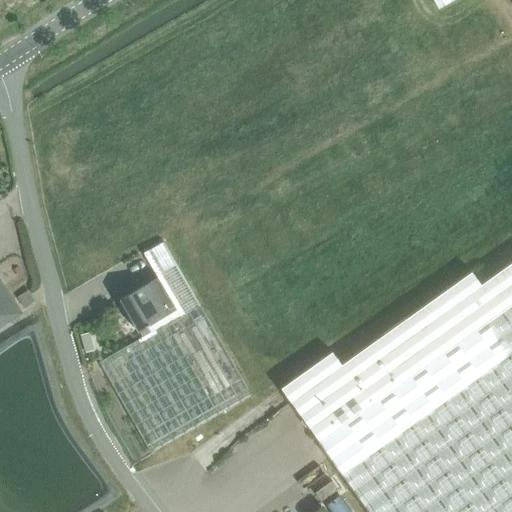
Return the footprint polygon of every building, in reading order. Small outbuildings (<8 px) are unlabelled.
[(434,0),(440,10),(458,0),(434,0)] [(142,338),(99,362),(150,452),(159,447),(251,395),(251,394),(163,241),(143,253),(158,278),(167,294),(177,310),(167,316),(158,321),(148,327),(138,333),(142,338)] [(333,352),(281,388),(319,441),(511,302),(511,261),(481,284),(472,271),(342,364),(333,352)] [(139,289),(119,300),(138,333),(148,327),(158,321),(167,316),(177,310),(167,294),(158,278),(139,289)] [(0,328),(11,321),(9,318),(20,311),(3,286),(0,282),(0,328)] [(28,292),(18,299),(25,309),(35,302),(28,292)] [(511,511),(511,302),(319,441),(369,511),(511,511)] [(90,333),(80,335),(85,353),(95,350),(90,333)]
